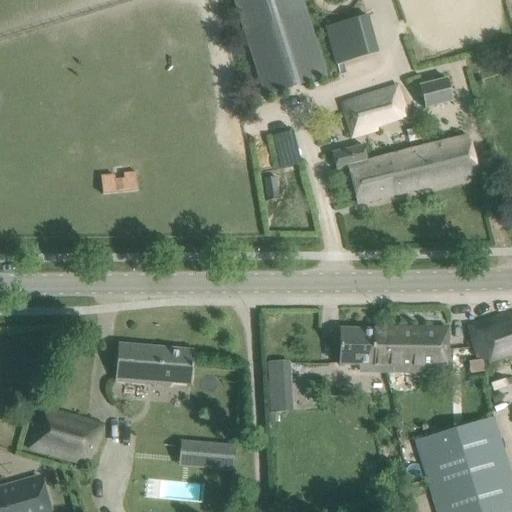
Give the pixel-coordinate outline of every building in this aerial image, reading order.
[(233,0),(265,96),(326,76),(301,0),(233,0)] [(419,85),(425,109),(453,102),(447,78),(419,85)] [(377,129),(376,128),(392,122),(392,121),(407,116),(396,86),(360,97),(341,104),(351,136),(377,129)] [(295,131),(272,135),(279,167),(301,163),(295,131)] [(467,136),(367,162),(363,146),(332,154),(336,171),(347,168),(357,204),(477,174),(467,136)] [(136,174),(124,175),(124,179),(114,180),(114,176),(101,177),(103,195),(137,191),(136,174)] [(264,179),(267,201),(279,199),(276,177),(264,179)] [(479,360),(483,373),(511,364),(511,313),(467,325),(475,357),(479,360)] [(385,365),(386,328),(373,328),(373,330),(339,330),(339,365),(368,365),(368,371),(374,371),(374,364),(385,365)] [(447,330),(386,328),(385,365),(446,366),(447,330)] [(115,381),(170,385),(171,383),(191,384),(193,351),(118,345),(115,381)] [(267,364),(270,413),(288,412),(285,363),(267,364)] [(29,448),(90,466),(102,425),(41,407),(29,448)] [(415,442),(436,511),(511,511),(511,479),(494,418),(415,442)] [(232,445),(194,442),(192,468),(231,471),(232,445)] [(0,511),(49,511),(40,478),(0,489),(0,511)]
